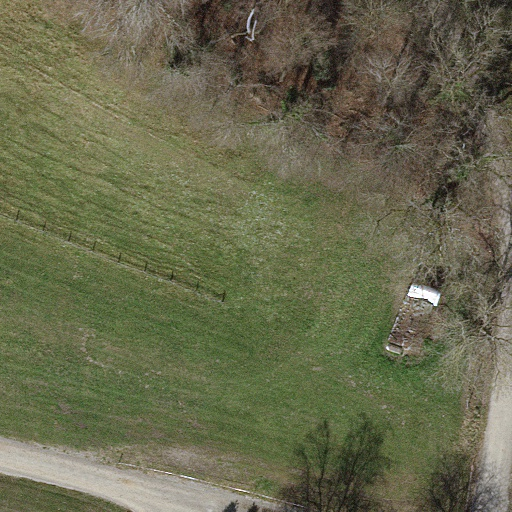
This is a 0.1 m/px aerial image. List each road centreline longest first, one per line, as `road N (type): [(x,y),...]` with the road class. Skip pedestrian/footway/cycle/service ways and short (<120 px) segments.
road 1 (track): [(511,343),(508,229),(418,0)]
road 2 (track): [(0,462),(191,511)]
road 3 (track): [(486,511),(511,360)]
